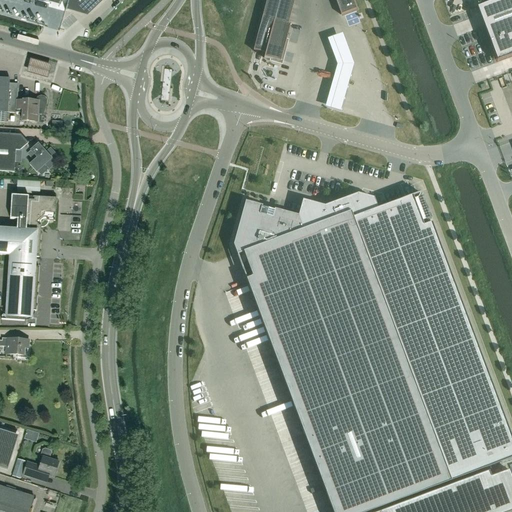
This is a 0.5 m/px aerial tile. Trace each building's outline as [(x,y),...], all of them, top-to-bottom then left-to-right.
[(67,7),(85,13),(82,0),(67,0),(65,8),(64,11),(65,12),(67,7)] [(82,0),(85,13),(98,0),(82,0)] [(266,0),(253,51),(265,54),(272,29),(274,20),(288,23),(294,0),(266,0)] [(356,10),(352,0),(334,0),(341,15),(356,10)] [(497,62),(511,56),(511,0),(497,0),(477,8),(497,62)] [(272,29),(288,33),(291,24),(288,23),(274,20),(272,29)] [(280,63),(288,33),(272,29),(265,54),(264,59),(280,63)] [(337,66),(325,108),(341,112),(353,64),(342,34),(327,39),(337,66)] [(29,59),(25,73),(47,79),(51,65),(29,59)] [(0,122),(6,123),(6,113),(15,113),(16,101),(17,84),(8,84),(8,79),(0,78),(0,122)] [(36,122),(37,115),(43,115),(46,104),(46,100),(44,97),(40,96),(36,98),(35,101),(22,100),(22,101),(16,101),(15,113),(21,113),(21,121),(36,122)] [(0,171),(13,172),(15,151),(19,151),(27,143),(20,135),(0,133),(0,171)] [(30,151),(30,152),(36,158),(32,162),(29,165),(36,172),(44,164),(49,170),(58,162),(58,158),(52,150),(47,150),(45,153),(37,144),(30,151)] [(16,230),(0,229),(0,255),(9,256),(4,320),(23,321),(24,317),(31,311),(35,311),(38,255),(35,255),(35,253),(40,254),(40,248),(35,247),(35,246),(39,246),(40,224),(43,221),(54,222),(56,199),(11,196),(9,219),(16,220),(16,230)] [(332,511),(369,511),(451,482),(383,299),(391,296),(383,273),(374,276),(351,212),(304,230),(299,216),(274,210),(274,211),(262,208),(262,206),(245,202),(233,246),(332,511)] [(1,341),(0,341),(0,346),(6,347),(6,354),(17,355),(16,358),(26,359),(28,340),(1,339),(1,341)] [(4,440),(0,454),(0,468),(7,471),(15,444),(4,440)] [(22,475),(35,480),(37,473),(53,478),(58,462),(48,459),(50,452),(49,450),(44,449),(41,450),(40,455),(41,458),(39,467),(26,462),(22,475)] [(28,511),(33,498),(0,487),(0,511),(28,511)]
